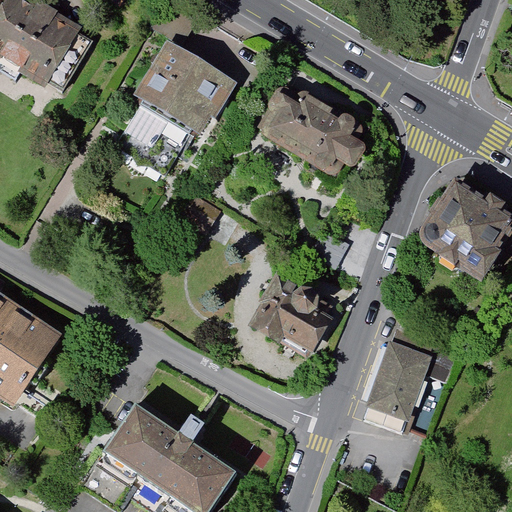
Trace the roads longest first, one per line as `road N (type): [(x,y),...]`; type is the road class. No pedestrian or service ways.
road 1 (residential): [(0,251),(212,371),(291,411),(328,420)]
road 2 (residential): [(328,420),(440,112)]
road 3 (tertiary): [(440,112),(253,0)]
road 4 (residential): [(440,112),(488,0)]
